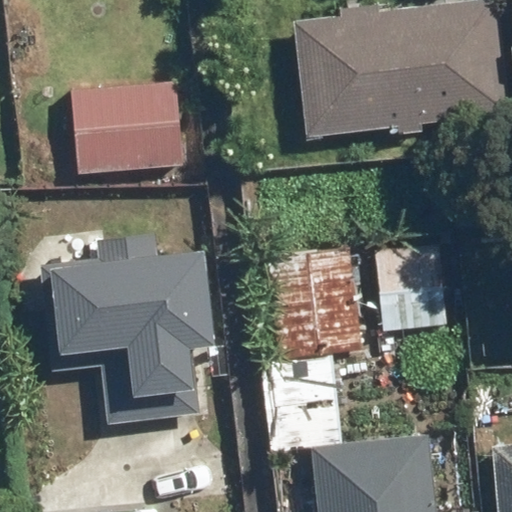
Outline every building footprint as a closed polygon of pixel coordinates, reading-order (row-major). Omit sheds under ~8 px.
[(502,112),(488,0),(433,0),(289,17),(303,135),(502,112)] [(69,88),(77,172),(183,162),(174,77),(69,88)] [(42,252),(52,360),(101,355),(106,410),(197,401),(190,335),(211,333),(201,235),(160,239),(159,222),(97,229),(98,246),(42,252)] [(446,321),(439,240),(374,247),(382,327),(446,321)] [(361,345),(350,245),(251,256),(272,445),(341,437),(332,348),(361,345)] [(87,511),(80,399),(20,404),(28,511),(87,511)] [(436,511),(428,430),(308,442),(315,511),(436,511)] [(511,511),(511,438),(489,440),(495,511),(511,511)]
